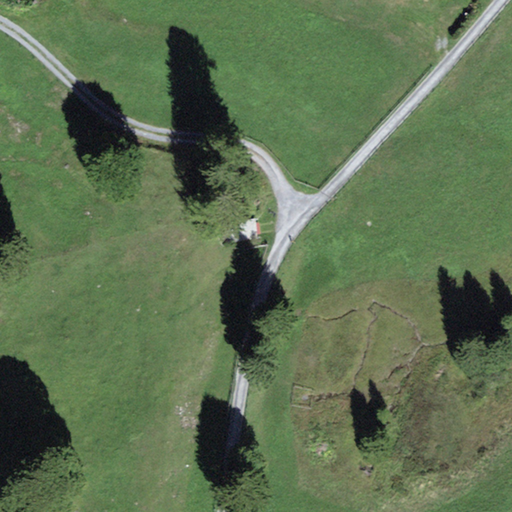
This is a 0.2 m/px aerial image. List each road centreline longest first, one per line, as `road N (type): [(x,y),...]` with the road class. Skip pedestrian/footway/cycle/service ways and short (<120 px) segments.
road 1 (unclassified): [(503,0),(308,212),(279,257),(226,511)]
road 2 (track): [(308,212),(259,161),(224,142),(108,117),(0,23)]
